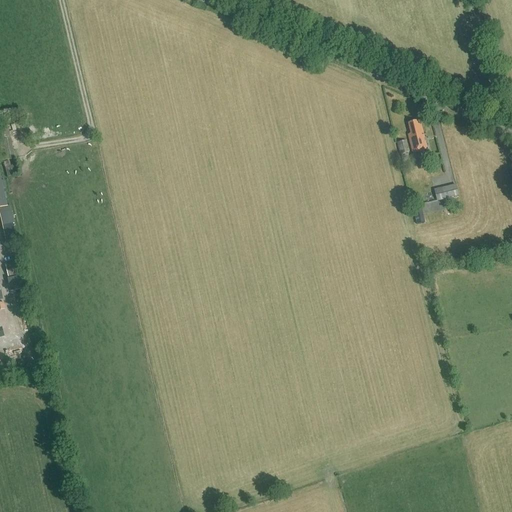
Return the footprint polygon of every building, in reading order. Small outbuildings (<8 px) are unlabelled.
[(412,153),(427,150),(421,125),(418,126),(417,122),(408,124),(411,134),(408,135),(412,153)] [(2,140),(8,160),(18,157),(12,137),(2,140)] [(409,152),(406,141),(397,143),(400,154),(409,152)] [(0,217),(2,226),(13,224),(15,224),(11,206),(8,207),(0,173),(0,217)] [(456,185),(442,188),(445,200),(458,196),(456,185)] [(425,223),(421,207),(413,209),(416,225),(425,223)] [(2,226),(6,242),(16,240),(13,224),(2,226)] [(7,264),(10,276),(27,272),(23,259),(7,264)] [(30,287),(27,274),(9,278),(12,291),(30,287)] [(3,323),(4,335),(11,334),(10,323),(3,323)]
